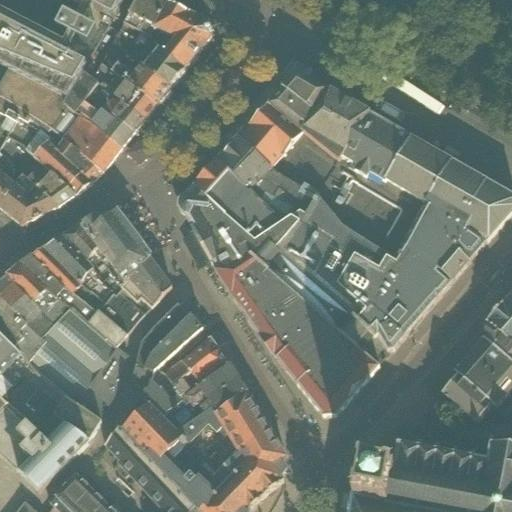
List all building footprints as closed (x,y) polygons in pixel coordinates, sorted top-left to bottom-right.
[(83,76),(92,60),(107,35),(114,22),(125,0),(0,0),(0,68),(9,73),(40,88),(67,102),(74,92),(83,76)] [(170,6),(157,0),(139,0),(114,46),(138,65),(149,44),(170,6)] [(377,11),(364,0),(363,0),(343,23),(357,35),(377,11)] [(364,0),(377,11),(387,0),(364,0)] [(149,44),(186,75),(213,41),(210,27),(170,6),(149,44)] [(157,110),(172,92),(186,75),(149,44),(138,65),(114,46),(102,68),(157,110)] [(157,110),(102,68),(92,60),(83,76),(146,124),(157,110)] [(20,122),(40,88),(9,73),(0,87),(0,116),(17,127),(20,122)] [(106,112),(136,137),(146,124),(83,76),(74,92),(104,114),(106,112)] [(340,165),(371,118),(296,76),(267,108),(340,165)] [(51,132),(104,178),(123,153),(64,108),(67,102),(40,88),(20,122),(38,132),(40,128),(48,136),(51,132)] [(64,108),(123,153),(136,137),(106,112),(104,114),(74,92),(67,102),(64,108)] [(340,165),(267,108),(263,113),(262,113),(237,141),(310,212),(340,165)] [(0,156),(10,140),(17,127),(0,116),(0,156)] [(339,262),(413,143),(371,118),(340,165),(310,212),(339,262)] [(78,201),(91,190),(94,187),(50,147),(53,142),(48,136),(40,128),(38,132),(20,122),(17,127),(10,140),(28,151),(26,155),(78,201)] [(94,187),(104,178),(51,132),(48,136),(53,142),(50,147),(94,187)] [(0,156),(0,157),(59,211),(72,203),(78,201),(26,155),(28,151),(10,140),(0,156)] [(280,230),(303,265),(312,278),(320,274),(332,267),(336,268),(339,262),(310,212),(237,141),(222,158),(223,158),(216,166),(280,230)] [(339,262),(336,268),(362,310),(373,293),(386,272),(404,243),(452,165),(413,143),(339,262)] [(0,211),(0,212),(23,230),(59,212),(59,211),(0,157),(0,211)] [(432,267),(485,183),(452,165),(404,243),(432,267)] [(254,249),(280,230),(216,166),(195,190),(227,222),(241,236),(254,249)] [(511,198),(485,183),(432,267),(452,286),(487,245),(487,246),(511,217),(511,198)] [(188,198),(188,200),(186,201),(184,201),(183,202),(182,204),(181,205),(180,207),(180,209),(180,211),(180,212),(181,213),(181,214),(182,215),(183,216),(184,217),(185,217),(186,218),(186,219),(189,224),(194,232),(193,233),(196,239),(206,257),(212,267),(213,266),(218,275),(217,275),(232,297),(232,296),(233,297),(243,312),(253,326),(262,340),(275,359),(277,362),(276,362),(276,363),(304,396),(324,420),(337,420),(344,411),(351,404),(359,395),(380,370),(378,368),(362,354),(367,348),(374,340),(375,342),(378,338),(379,337),(362,310),(336,268),(332,267),(320,274),(312,278),(303,265),(280,230),(254,249),(241,236),(227,222),(195,190),(188,198)] [(151,262),(118,218),(117,219),(116,218),(110,216),(92,226),(83,231),(100,252),(88,265),(101,280),(100,281),(117,296),(118,297),(147,267),(151,262)] [(100,252),(83,231),(82,228),(65,239),(88,265),(100,252)] [(65,239),(44,252),(92,296),(85,304),(98,316),(117,296),(100,281),(101,280),(88,265),(65,239)] [(404,243),(386,272),(373,293),(362,310),(379,337),(378,338),(388,355),(390,354),(394,353),(406,340),(405,339),(411,333),(425,317),(438,302),(452,286),(432,267),(404,243)] [(92,296),(44,252),(33,259),(76,301),(81,303),(85,304),(92,296)] [(33,259),(22,267),(68,312),(70,314),(72,312),(90,325),(98,316),(85,304),(81,303),(76,301),(33,259)] [(152,312),(169,295),(173,291),(151,262),(147,267),(118,297),(116,299),(140,325),(144,320),(133,308),(136,305),(138,307),(143,302),(152,312)] [(68,312),(22,267),(7,279),(54,329),(68,312)] [(0,297),(42,342),(54,329),(7,279),(0,285),(0,297)] [(117,296),(98,316),(90,325),(118,351),(140,325),(116,299),(118,297),(117,296)] [(511,393),(511,296),(488,325),(487,326),(489,328),(486,332),(487,341),(485,342),(484,342),(455,376),(458,379),(443,397),(477,427),(492,410),(496,412),(511,393)] [(0,297),(0,337),(22,358),(39,379),(67,402),(74,408),(75,407),(77,408),(85,398),(51,371),(42,360),(34,352),(42,342),(0,297)] [(190,319),(179,307),(154,331),(142,346),(136,370),(143,372),(190,319)] [(118,351),(90,325),(72,312),(70,314),(68,312),(54,329),(42,342),(34,352),(42,360),(51,371),(85,398),(77,408),(102,425),(110,413),(122,381),(121,381),(120,379),(128,359),(127,359),(118,353),(119,352),(118,351)] [(136,370),(132,385),(147,392),(142,399),(161,419),(184,401),(167,378),(165,376),(207,336),(193,318),(190,319),(143,372),(136,370)] [(0,401),(8,408),(7,409),(27,428),(28,427),(49,447),(66,429),(89,445),(89,446),(92,443),(91,443),(102,425),(77,408),(75,407),(74,408),(67,402),(39,379),(22,358),(0,337),(0,401)] [(210,341),(167,378),(184,401),(192,395),(184,385),(220,354),(210,341)] [(192,395),(230,368),(220,354),(184,385),(192,395)] [(238,381),(230,368),(192,395),(184,401),(161,419),(177,435),(178,434),(164,419),(186,404),(195,415),(234,386),(233,385),(238,381)] [(219,416),(247,396),(238,381),(233,385),(234,386),(195,415),(199,421),(215,410),(219,416)] [(180,436),(178,434),(177,435),(161,419),(142,399),(120,429),(137,448),(152,464),(166,479),(181,494),(196,510),(197,511),(251,511),(260,503),(284,484),(282,481),(284,480),(285,463),(284,462),(287,460),(247,396),(219,416),(215,410),(199,421),(180,436)] [(0,457),(40,496),(89,445),(66,429),(49,447),(28,427),(27,428),(7,409),(0,415),(0,457)] [(120,464),(137,448),(120,429),(106,449),(107,450),(120,464)] [(402,449),(400,447),(399,445),(395,447),(399,452),(395,470),(388,469),(388,471),(379,469),(381,458),(367,455),(365,466),(360,465),(352,501),(345,499),(343,511),(511,511),(511,444),(510,444),(509,451),(496,449),(493,441),(489,443),(491,449),(489,465),(475,463),(477,456),(472,455),(471,462),(458,460),(459,453),(455,452),(453,459),(440,456),(442,449),(437,449),(436,456),(423,453),(424,446),(420,445),(419,453),(402,449)] [(118,466),(133,481),(152,464),(137,448),(120,464),(118,466)] [(133,481),(147,497),(166,479),(152,464),(133,481)] [(73,511),(92,493),(77,478),(50,506),(56,511),(73,511)] [(147,497),(161,511),(162,511),(181,494),(166,479),(147,497)] [(92,493),(73,511),(101,511),(106,507),(92,493)] [(181,494),(162,511),(194,511),(196,510),(181,494)]
